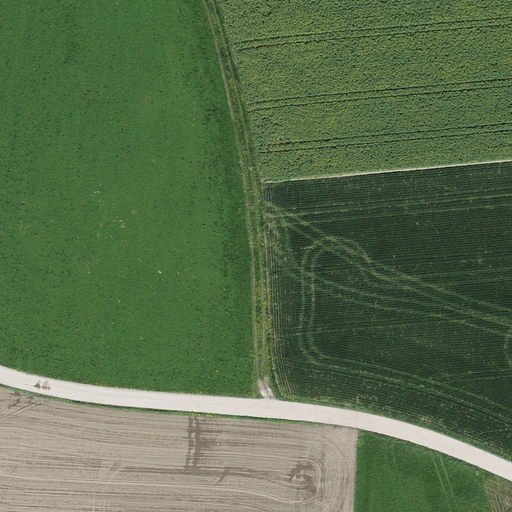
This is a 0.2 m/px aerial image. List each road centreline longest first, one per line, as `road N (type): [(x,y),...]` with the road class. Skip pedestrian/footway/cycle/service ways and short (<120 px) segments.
road 1 (track): [(0,373),(75,392),(353,418),(414,432),(511,472)]
road 2 (track): [(275,407),(256,369),(248,198),(207,0)]
